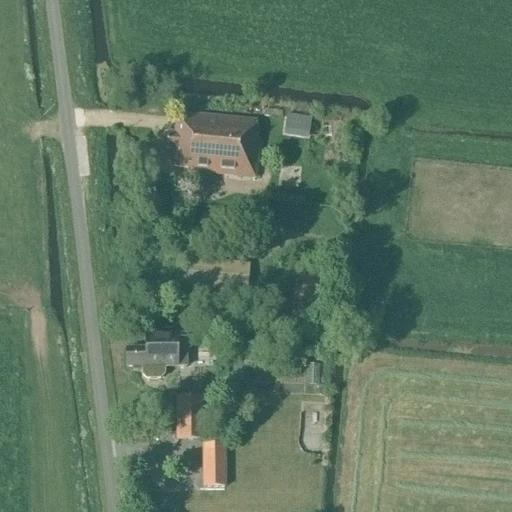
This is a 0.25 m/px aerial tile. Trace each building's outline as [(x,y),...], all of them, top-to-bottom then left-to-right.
[(287,113),(284,135),(310,139),(313,117),(287,113)] [(254,179),(258,139),(255,138),(256,122),(177,114),(175,134),(167,134),(166,150),(173,150),(171,167),(191,169),(191,172),(254,179)] [(302,150),(297,218),(318,219),(320,190),(322,190),(325,152),(302,150)] [(197,180),(183,179),(182,189),(196,191),(197,180)] [(247,293),(250,265),(188,260),(186,288),(247,293)] [(142,368),(142,376),(146,380),(160,380),(164,375),(164,367),(176,367),(176,354),(187,354),(187,336),(147,337),(147,349),(126,349),(126,368),(142,368)] [(309,363),(308,381),(319,381),(319,363),(309,363)] [(176,441),(203,441),(203,398),(176,398),(176,441)] [(204,467),(204,478),(222,477),(222,466),(204,467)]
